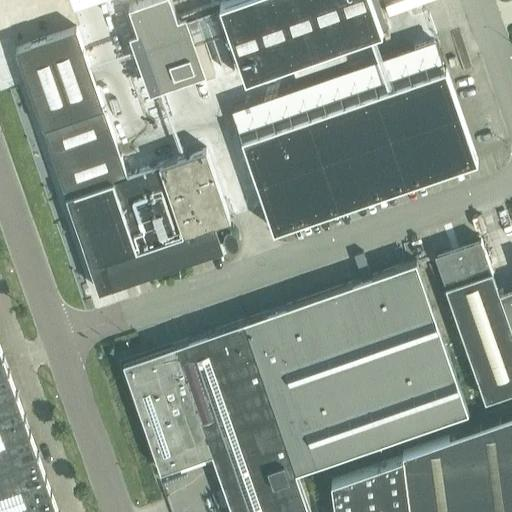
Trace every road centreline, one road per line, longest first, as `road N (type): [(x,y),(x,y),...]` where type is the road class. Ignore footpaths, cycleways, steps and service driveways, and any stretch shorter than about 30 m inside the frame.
road 1 (unclassified): [(57,339),(511,184)]
road 2 (unclassified): [(118,511),(57,339)]
road 3 (unclassified): [(57,339),(0,177)]
